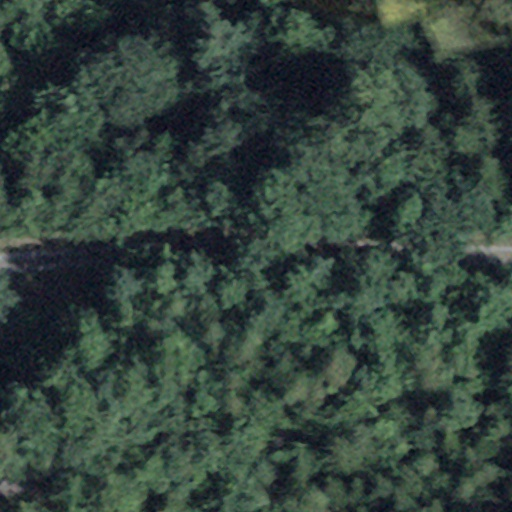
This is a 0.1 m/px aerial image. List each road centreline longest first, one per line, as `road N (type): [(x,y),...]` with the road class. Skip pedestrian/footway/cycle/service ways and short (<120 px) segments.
road 1 (track): [(0,262),(204,245),(511,253)]
road 2 (track): [(0,96),(191,0)]
